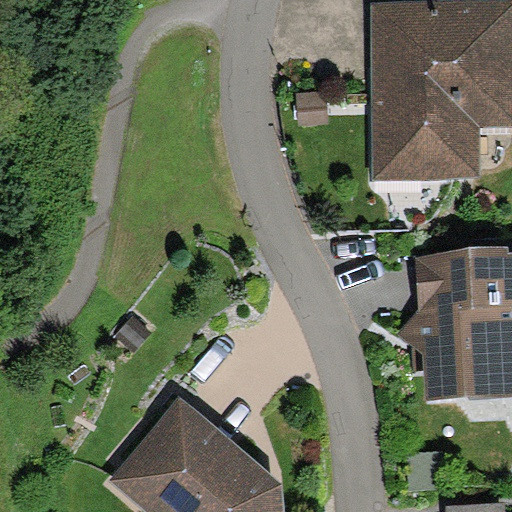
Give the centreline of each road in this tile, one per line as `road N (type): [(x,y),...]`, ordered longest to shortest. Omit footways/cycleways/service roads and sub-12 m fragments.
road 1 (residential): [(359,511),(341,361),(248,139),(251,0)]
road 2 (track): [(0,340),(33,332),(80,288),(98,234),(132,42),(170,9),(247,13)]
